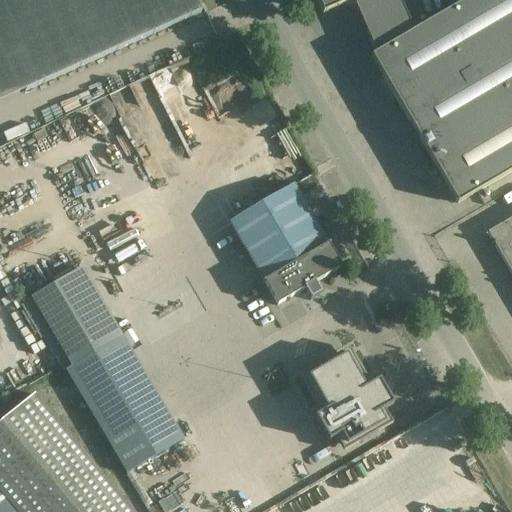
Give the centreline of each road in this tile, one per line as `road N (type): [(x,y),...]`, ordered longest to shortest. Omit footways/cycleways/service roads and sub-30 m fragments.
road 1 (unclassified): [(511,434),(268,0)]
road 2 (unknown): [(354,511),(511,395)]
